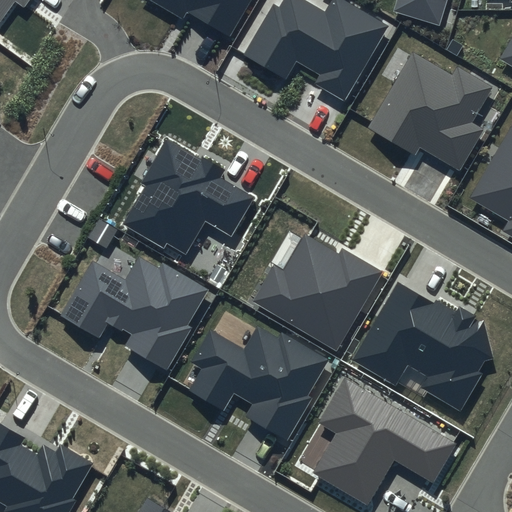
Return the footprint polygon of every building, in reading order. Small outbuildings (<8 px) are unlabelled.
[(0,0),(0,21),(15,1),(24,7),(29,0),(0,0)] [(151,0),(183,19),(187,11),(231,37),(252,0),(151,0)] [(285,0),(281,8),(274,4),(243,57),(286,82),(298,63),(320,76),(315,84),(345,102),(390,26),(344,0),(333,0),(326,14),(302,0),(285,0)] [(397,0),(394,12),(439,26),(446,0),(397,0)] [(511,38),(498,61),(511,69),(511,38)] [(493,86),(457,65),(451,74),(412,51),(367,127),(414,154),(419,146),(460,170),(484,129),(472,122),(493,86)] [(511,124),(469,199),(508,221),(502,231),(511,236),(511,124)] [(223,172),(168,139),(141,184),(146,187),(124,225),(164,249),(167,244),(185,255),(206,221),(232,237),(255,199),(219,178),(223,172)] [(339,254),(305,234),(284,269),(275,264),(252,301),(336,350),(383,272),(343,248),(339,254)] [(93,262),(60,316),(99,339),(109,323),(123,332),(124,330),(133,336),(126,348),(167,373),(193,328),(189,326),(210,291),(163,263),(159,269),(140,258),(126,281),(93,262)] [(434,305),(399,284),(354,359),(397,384),(408,365),(427,376),(421,387),(460,411),(482,374),(479,372),(485,361),(493,359),(484,321),(460,307),(456,313),(436,301),(434,305)] [(280,341),(258,327),(244,349),(211,330),(191,364),(202,370),(189,391),(225,413),(235,396),(252,406),(245,418),(286,443),(312,399),(308,397),(329,362),(283,335),(280,341)] [(457,444),(344,378),(318,423),(337,433),(313,474),(368,506),(395,460),(434,483),(457,444)] [(25,440),(0,425),(0,502),(8,507),(5,511),(73,511),(80,501),(75,498),(94,465),(62,445),(58,452),(44,445),(38,455),(21,446),(25,440)] [(171,511),(148,498),(139,511),(171,511)]
